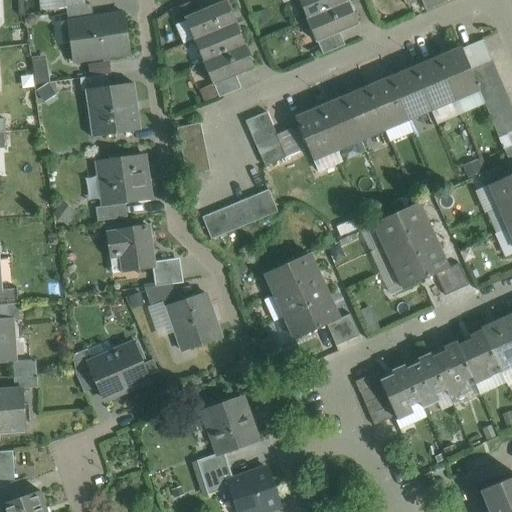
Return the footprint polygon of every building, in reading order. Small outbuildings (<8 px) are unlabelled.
[(57,0),(40,0),(42,11),(58,9),(57,0)] [(84,0),(57,0),(58,9),(66,8),(85,5),(84,0)] [(226,0),(185,17),(195,40),(236,23),(226,0)] [(347,0),(299,0),(307,19),(348,2),(347,0)] [(447,0),(421,0),(426,11),(448,1),(447,0)] [(348,2),(307,19),(317,42),(318,42),(339,33),(358,25),(348,2)] [(85,5),(66,8),(68,21),(92,18),(90,4),(85,5)] [(92,18),(68,21),(74,63),(128,55),(122,13),(92,18)] [(236,23),(195,40),(204,62),(245,45),(236,23)] [(339,33),(318,42),(323,54),(344,45),(339,33)] [(483,40),(462,49),(466,60),(488,51),(483,40)] [(245,45),(204,62),(214,86),(255,68),(245,45)] [(466,60),(462,49),(437,59),(454,100),(455,100),(478,90),(479,89),(476,82),(471,70),(466,60)] [(488,51),(466,60),(471,70),(493,62),(488,51)] [(47,54),(33,55),(35,82),(49,81),(47,54)] [(90,75),(110,72),(108,59),(88,62),(90,75)] [(454,100),(437,59),(414,69),(431,110),(454,100)] [(493,62),(471,70),(476,82),(497,73),(493,62)] [(414,69),(391,79),(408,119),(431,110),(414,69)] [(497,73),(476,82),(479,89),(478,90),(480,93),(502,84),(497,73)] [(107,75),(79,79),(81,91),(85,90),(109,87),(107,75)] [(408,119),(391,79),(367,89),(384,129),(408,119)] [(36,87),(45,100),(56,93),(48,80),(36,87)] [(109,87),(85,90),(85,91),(91,91),(97,135),(91,136),(92,138),(140,131),(139,129),(138,129),(131,85),(133,85),(133,83),(109,87)] [(502,84),(480,93),(485,104),(507,95),(502,84)] [(367,89),(344,99),(361,139),(384,129),(367,89)] [(507,95),(485,104),(489,115),(511,106),(507,95)] [(361,139),(344,99),(320,108),(338,149),(361,139)] [(511,107),(511,106),(489,115),(494,126),(511,118),(511,107)] [(338,149),(320,108),(296,119),(313,160),(338,149)] [(267,112),(245,121),(250,132),(272,123),(267,112)] [(511,118),(494,126),(499,138),(507,135),(511,132),(511,118)] [(272,123),(250,132),(255,144),(277,134),(272,123)] [(210,171),(200,124),(177,128),(187,176),(210,171)] [(277,134),(255,144),(260,155),(281,145),(277,134)] [(281,145),(260,155),(265,166),(287,157),(281,145)] [(144,155),(96,162),(99,181),(106,180),(109,206),(110,206),(125,204),(150,201),(144,155)] [(511,160),(509,162),(494,168),(500,180),(511,174),(511,160)] [(494,168),(478,176),(483,187),(489,185),(500,180),(494,168)] [(511,174),(500,180),(489,185),(499,207),(511,201),(511,174)] [(269,190),(257,194),(266,217),(278,212),(269,190)] [(257,194),(246,199),(255,221),(266,217),(257,194)] [(246,199),(235,203),(244,226),(255,221),(246,199)] [(511,201),(499,207),(509,229),(511,227),(511,201)] [(235,203),(225,208),(234,230),(244,226),(235,203)] [(418,203),(374,223),(384,245),(428,225),(418,203)] [(125,204),(110,206),(109,206),(96,208),(98,222),(126,217),(125,204)] [(225,208),(214,212),(223,234),(234,230),(225,208)] [(214,212),(202,217),(211,239),(223,234),(214,212)] [(428,225),(384,245),(394,267),(438,247),(428,225)] [(149,227),(109,233),(113,258),(121,257),(123,270),(152,266),(155,266),(154,262),(149,227)] [(438,247),(394,267),(404,289),(435,275),(447,269),(448,269),(448,268),(438,247)] [(309,254),(265,273),(275,296),(319,276),(309,254)] [(175,259),(154,262),(155,266),(152,266),(155,286),(172,283),(172,284),(179,283),(175,259)] [(469,285),(459,263),(448,268),(448,269),(447,269),(457,290),(469,285)] [(447,269),(435,275),(445,296),(457,290),(447,269)] [(319,276),(275,296),(285,317),(329,297),(319,276)] [(155,286),(144,287),(150,306),(176,297),(172,284),(172,283),(155,286)] [(16,287),(0,288),(0,305),(18,304),(16,287)] [(205,294),(166,308),(182,352),(221,338),(205,294)] [(329,297),(285,317),(295,339),(327,325),(339,320),(339,319),(329,297)] [(18,304),(0,305),(0,320),(11,320),(11,321),(19,320),(18,304)] [(350,314),(339,319),(339,320),(348,341),(360,336),(350,314)] [(511,364),(511,318),(511,317),(482,330),(498,366),(500,370),(511,364)] [(0,320),(0,361),(14,360),(11,321),(11,320),(0,320)] [(348,341),(339,320),(327,325),(336,346),(348,341)] [(498,366),(482,330),(470,335),(471,339),(458,345),(473,377),(472,378),(475,385),(491,377),(488,370),(498,366)] [(473,377),(458,345),(457,341),(444,347),(445,351),(433,356),(432,357),(447,389),(446,389),(449,397),(465,389),(462,382),(472,378),(473,377)] [(99,385),(105,400),(149,381),(133,343),(94,360),(89,363),(99,385)] [(89,363),(94,360),(88,349),(73,355),(76,373),(84,392),(99,385),(89,363)] [(431,353),(418,359),(420,363),(407,368),(406,369),(421,401),(420,401),(423,408),(439,401),(436,394),(446,389),(447,389),(432,357),(433,356),(431,353)] [(15,385),(37,384),(36,358),(15,359),(15,385)] [(405,365),(392,371),(394,374),(380,380),(398,420),(414,413),(410,406),(420,401),(421,401),(406,369),(407,368),(405,365)] [(375,372),(355,381),(360,392),(360,393),(380,383),(375,372)] [(381,384),(360,393),(365,403),(385,395),(381,384)] [(23,388),(0,389),(0,426),(25,425),(23,388)] [(385,395),(365,403),(369,414),(390,406),(385,395)] [(242,399),(203,413),(218,454),(218,456),(224,454),(257,442),(242,399)] [(390,406),(369,414),(374,426),(395,417),(390,406)] [(218,454),(197,461),(202,475),(228,466),(224,454),(218,456),(218,454)] [(202,475),(206,489),(228,482),(228,481),(233,479),(228,466),(202,475)] [(233,479),(228,481),(228,482),(238,511),(266,511),(280,507),(266,468),(233,479)] [(511,511),(511,478),(481,491),(489,511),(511,511)] [(15,486),(0,491),(0,504),(19,497),(15,486)] [(19,497),(0,504),(0,505),(2,511),(47,511),(40,490),(19,497)]
